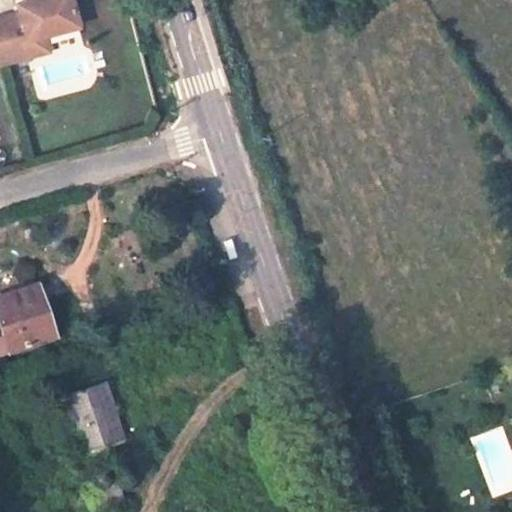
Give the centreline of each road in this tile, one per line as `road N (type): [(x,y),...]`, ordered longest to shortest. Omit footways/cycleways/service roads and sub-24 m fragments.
road 1 (secondary): [(345,511),(218,133)]
road 2 (residential): [(218,133),(0,195)]
road 3 (secondary): [(218,133),(177,0)]
